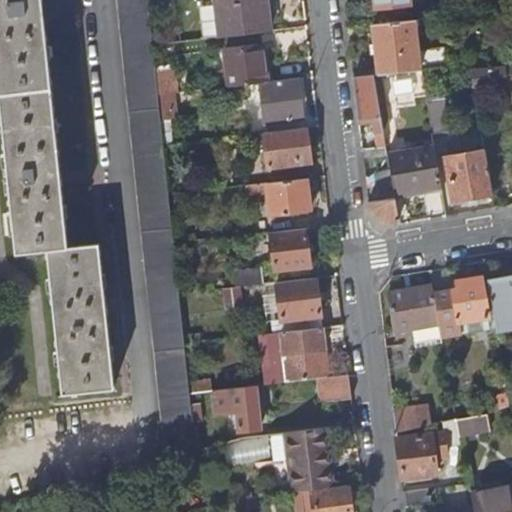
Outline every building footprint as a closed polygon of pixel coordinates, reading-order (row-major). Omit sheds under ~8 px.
[(0,0),(0,116),(14,252),(45,250),(60,395),(113,390),(98,243),(67,248),(41,0),(0,0)] [(167,195),(162,145),(158,105),(157,95),(154,67),(152,44),(147,0),(118,0),(150,304),(166,458),(193,450),(189,406),(188,394),(182,345),(181,326),(179,313),(178,295),(173,244),(167,195)] [(269,31),(265,0),(214,0),(219,37),(269,31)] [(410,5),(409,0),(372,0),(374,9),(410,5)] [(420,70),(414,20),(373,25),(379,74),(420,70)] [(265,82),(260,46),(224,49),(227,86),(258,83),(265,82)] [(486,69),(485,62),(470,64),(471,70),(486,69)] [(175,93),(172,65),(154,67),(157,95),(175,93)] [(505,82),(504,73),(510,72),(509,66),(486,69),(471,70),(474,87),(505,82)] [(380,118),(373,75),(353,77),(358,120),(380,118)] [(302,120),(297,78),(265,82),(258,83),(263,125),(302,120)] [(228,103),(227,90),(203,93),(202,90),(175,93),(157,95),(158,105),(168,104),(171,107),(204,103),(204,106),(228,103)] [(432,134),(450,131),(443,100),(427,103),(432,134)] [(386,148),(381,123),(374,125),(378,149),(386,148)] [(309,163),(306,128),(263,133),(267,168),(276,167),(277,171),(284,170),(283,166),(291,165),(309,163)] [(443,192),(434,146),(433,146),(387,153),(389,171),(395,199),(443,192)] [(387,153),(386,148),(378,149),(362,151),(362,157),(387,153)] [(492,187),(486,156),(485,151),(445,158),(453,200),(493,194),(492,187)] [(509,184),(503,152),(486,156),(492,187),(509,184)] [(395,199),(389,171),(377,173),(381,197),(386,196),(387,200),(368,203),(369,210),(384,223),(398,220),(395,199)] [(309,210),(306,178),(245,185),(246,194),(268,192),(271,215),(309,210)] [(310,266),(305,228),(270,232),(274,270),(310,266)] [(262,285),(261,267),(233,270),(235,288),(239,287),(262,285)] [(511,276),(486,282),(491,307),(492,316),(495,331),(511,328),(511,276)] [(319,317),(315,278),(276,282),(280,321),(319,317)] [(457,289),(433,294),(438,324),(440,339),(461,335),(458,322),(492,316),(491,307),(485,308),(480,278),(456,282),(457,289)] [(438,324),(433,294),(431,286),(388,293),(396,337),(419,334),(418,327),(438,324)] [(241,303),(239,287),(235,288),(224,289),(226,305),(241,303)] [(190,325),(189,312),(179,313),(181,326),(190,325)] [(461,335),(494,329),(492,316),(458,322),(461,335)] [(328,377),(321,327),(280,333),(286,382),(318,378),(328,377)] [(408,356),(407,349),(402,346),(385,349),(386,359),(408,356)] [(351,399),(348,375),(328,377),(318,378),(321,403),(351,399)] [(259,429),(255,386),(188,394),(189,406),(234,401),(238,431),(259,429)] [(508,407),(506,397),(495,398),(497,410),(508,407)] [(454,421),(452,408),(430,413),(429,409),(403,414),(405,432),(440,424),(454,421)] [(489,430),(486,415),(454,421),(458,437),(489,430)] [(459,445),(458,437),(454,421),(440,424),(443,434),(396,440),(401,481),(436,476),(434,459),(447,458),(446,448),(459,445)] [(331,486),(325,427),(285,432),(288,459),(274,460),(273,460),(277,493),(292,491),(300,490),(310,489),(331,486)] [(288,459),(285,432),(271,434),(274,460),(288,459)] [(511,511),(511,484),(470,494),(473,511),(511,511)] [(350,511),(347,485),(331,486),(310,489),(313,511),(350,511)] [(430,505),(427,490),(402,494),(404,509),(430,505)]
